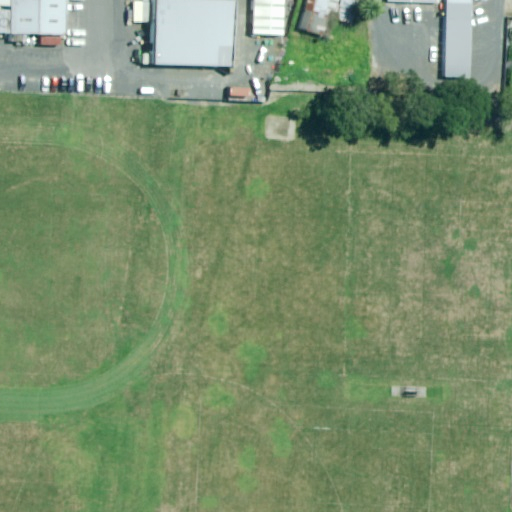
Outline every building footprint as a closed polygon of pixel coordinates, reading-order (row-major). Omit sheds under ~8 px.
[(7,0),(7,18),(62,21),(63,0),(7,0)] [(222,0),(138,0),(136,49),(220,53),(222,0)] [(280,35),(281,0),(251,0),(250,34),(280,35)] [(330,0),(295,0),(290,16),(322,26),(330,0)] [(246,54),(235,54),(235,65),(246,66),(246,54)]
